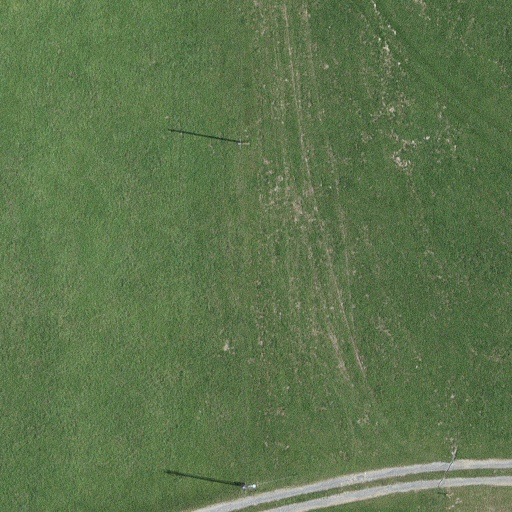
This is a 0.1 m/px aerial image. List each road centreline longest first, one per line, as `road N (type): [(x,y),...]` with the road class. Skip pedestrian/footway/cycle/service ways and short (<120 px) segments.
road 1 (track): [(262,511),(344,495),(511,491)]
road 2 (track): [(371,0),(451,103),(511,140)]
